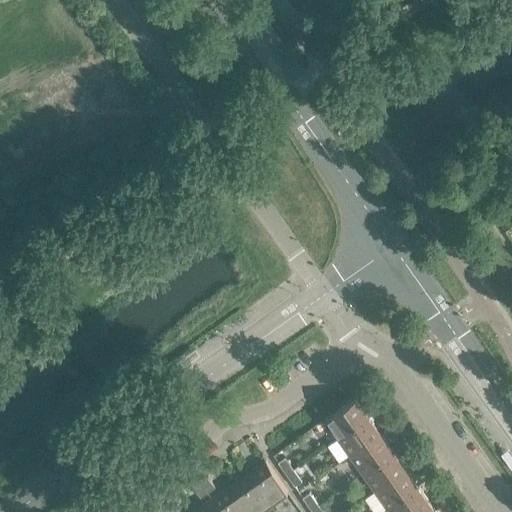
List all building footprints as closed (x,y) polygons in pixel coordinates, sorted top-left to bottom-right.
[(368,416),(355,398),(324,420),(337,438),(368,416)] [(381,434),(368,416),(337,438),(349,456),(381,434)] [(393,451),(381,434),(349,456),(362,473),(393,451)] [(405,469),(393,451),(362,473),(374,491),(405,469)] [(284,457),(277,462),(286,474),(293,469),(284,457)] [(287,492),(265,461),(247,473),(269,505),(287,492)] [(301,481),(293,469),(286,474),(294,486),(301,481)] [(418,487),(405,469),(374,491),(387,509),(418,487)] [(258,511),(269,505),(247,473),(229,486),(247,511),(258,511)] [(207,477),(203,477),(199,480),(207,492),(214,488),(207,477)] [(207,492),(199,480),(194,483),(193,487),(200,497),(207,492)] [(247,511),(229,486),(212,498),(221,511),(247,511)] [(419,511),(430,504),(418,487),(387,509),(388,511),(419,511)] [(309,493),(302,498),(311,510),(318,505),(309,493)] [(221,511),(212,498),(194,511),(221,511)] [(178,511),(172,502),(168,501),(163,505),(168,511),(178,511)]
